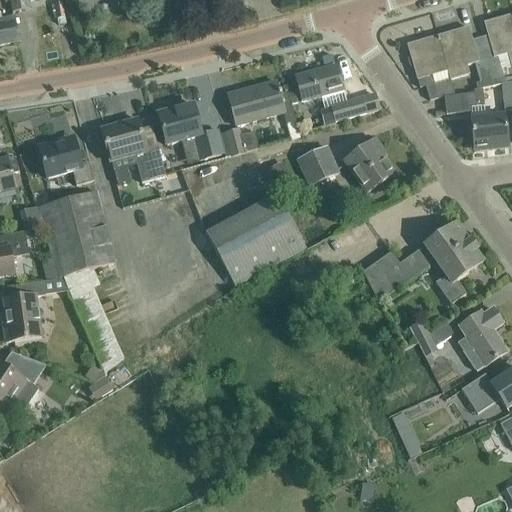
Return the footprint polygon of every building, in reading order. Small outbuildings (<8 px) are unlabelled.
[(10,3),(12,14),(30,11),(28,1),(36,0),(3,0),(4,4),(10,3)] [(57,20),(65,18),(63,3),(54,5),(57,20)] [(0,46),(20,42),(15,23),(14,15),(2,18),(0,13),(0,12),(0,46)] [(494,87),(501,85),(506,84),(502,71),(511,67),(511,16),(484,24),(490,45),(482,47),(494,87)] [(482,89),(494,87),(482,47),(474,49),(468,29),(438,37),(451,80),(469,75),(467,67),(476,65),(481,83),(475,84),(477,89),(477,91),(482,89)] [(455,96),(451,80),(438,37),(407,46),(420,89),(425,88),(430,102),(444,98),(455,96)] [(331,108),(335,122),(335,123),(366,115),(362,99),(360,100),(348,103),(346,104),(336,67),(296,78),(301,97),(303,103),(321,98),(324,110),(331,108)] [(284,115),(287,125),(291,142),(300,139),(296,123),(295,123),(291,106),(288,94),(282,95),(281,92),(279,93),(276,83),(228,97),(236,128),(284,115)] [(506,84),(501,85),(504,112),(511,111),(511,83),(506,85),(506,84)] [(484,107),(482,89),(477,91),(477,89),(475,90),(475,94),(456,97),(456,95),(455,96),(461,114),(472,113),(472,108),(484,107)] [(358,91),(346,95),(348,103),(360,100),(358,91)] [(295,93),(288,94),(291,106),(297,104),(295,93)] [(446,116),(461,114),(455,96),(444,98),(446,116)] [(167,148),(181,144),(187,167),(224,156),(217,132),(202,136),(194,106),(181,109),(182,111),(159,118),(167,148)] [(490,147),(491,150),(509,148),(505,116),(471,120),(474,148),(490,147)] [(102,134),(107,153),(110,164),(134,158),(141,185),(166,179),(165,173),(160,154),(148,157),(138,121),(124,125),(125,128),(102,134)] [(239,137),(238,131),(225,134),(232,158),(259,150),(254,133),(239,137)] [(375,141),(359,153),(344,164),(366,195),(378,186),(394,175),(379,153),(382,151),(375,141)] [(39,148),(44,167),(48,181),(72,174),(76,188),(94,183),(89,163),(81,165),(75,142),(56,147),(55,143),(39,148)] [(327,149),(298,162),(309,188),(338,175),(327,149)] [(0,195),(15,191),(7,160),(0,162),(0,195)] [(282,163),(265,172),(275,190),(291,181),(282,163)] [(58,279),(60,279),(105,374),(125,361),(94,290),(100,287),(93,272),(90,273),(89,271),(116,264),(98,195),(40,211),(58,279)] [(276,196),(206,234),(235,288),(306,250),(276,196)] [(36,209),(24,211),(31,232),(43,230),(36,209)] [(435,285),(451,307),(466,296),(456,283),(483,264),(456,225),(400,265),(391,254),(365,273),(363,271),(362,272),(379,304),(392,295),(436,264),(446,277),(435,285)] [(25,233),(12,236),(0,238),(0,278),(15,276),(11,259),(29,256),(25,233)] [(43,283),(35,284),(15,287),(17,300),(4,302),(7,325),(3,326),(6,344),(41,339),(36,299),(45,297),(43,283)] [(482,314),(458,327),(466,339),(458,345),(477,373),(507,353),(493,332),(503,326),(493,310),(483,317),(482,314)] [(424,321),(411,327),(420,343),(428,338),(428,337),(431,335),(424,321)] [(429,338),(420,343),(427,358),(439,351),(431,335),(428,337),(429,338)] [(0,417),(4,420),(15,404),(10,400),(23,381),(32,388),(46,367),(11,354),(3,366),(0,363),(0,417)] [(100,372),(92,367),(85,377),(93,383),(94,384),(105,377),(102,371),(100,372)] [(511,406),(511,373),(503,379),(501,376),(490,383),(485,376),(462,391),(477,415),(500,400),(507,410),(511,406)] [(105,379),(94,386),(102,398),(113,391),(105,379)] [(404,415),(392,420),(410,459),(422,454),(404,415)] [(511,448),(511,419),(507,422),(500,426),(511,448)] [(363,483),(361,500),(375,502),(378,485),(363,483)]
